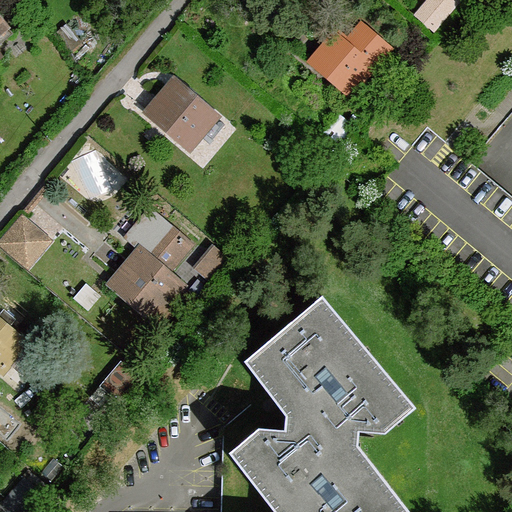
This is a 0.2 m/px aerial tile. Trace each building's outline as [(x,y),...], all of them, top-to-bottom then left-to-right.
[(462,0),(432,0),(419,17),(436,32),(462,0)] [(0,18),(0,35),(9,29),(0,18)] [(335,36),(312,62),(347,92),(370,66),(372,69),(389,49),(362,24),(345,44),(335,36)] [(82,44),(67,27),(57,36),(71,53),(82,44)] [(154,106),(148,113),(190,149),(213,122),(171,86),(154,106)] [(511,114),(471,163),(511,196),(511,114)] [(38,231),(24,219),(2,244),(29,267),(50,242),(38,231)] [(166,223),(112,286),(158,325),(177,302),(172,299),(182,285),(169,273),(192,245),(166,223)] [(221,242),(201,265),(214,276),(234,253),(221,242)] [(298,414),(298,423),(316,424),(330,440),(348,441),(351,430),(386,433),(410,413),(322,307),(256,364),(298,414)] [(27,345),(0,321),(0,367),(4,371),(27,345)] [(288,511),(401,511),(348,448),(348,441),(330,440),(316,424),(298,423),(297,433),(261,430),(237,450),(288,511)] [(36,511),(48,498),(26,479),(1,508),(5,511),(36,511)]
